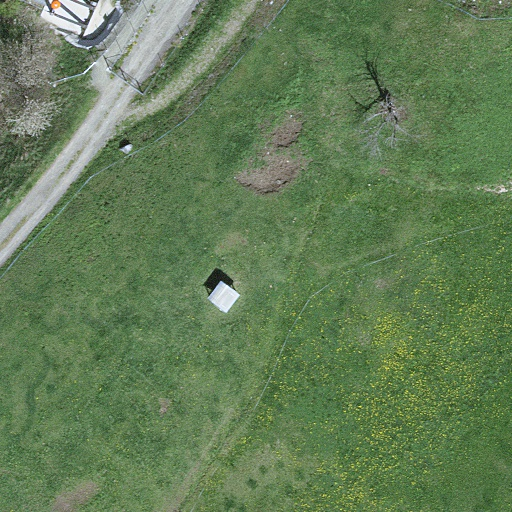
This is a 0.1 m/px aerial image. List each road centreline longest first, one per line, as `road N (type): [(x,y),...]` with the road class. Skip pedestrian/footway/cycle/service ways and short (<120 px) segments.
road 1 (track): [(109,97),(154,130),(251,0)]
road 2 (track): [(0,236),(109,97)]
road 3 (track): [(109,97),(180,0)]
